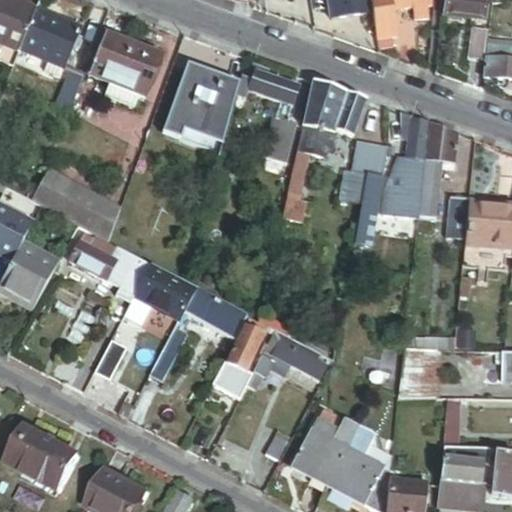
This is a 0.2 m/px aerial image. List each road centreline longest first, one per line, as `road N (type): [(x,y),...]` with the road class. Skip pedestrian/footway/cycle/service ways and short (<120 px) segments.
road 1 (residential): [(150,0),(511,128)]
road 2 (residential): [(259,511),(0,372)]
